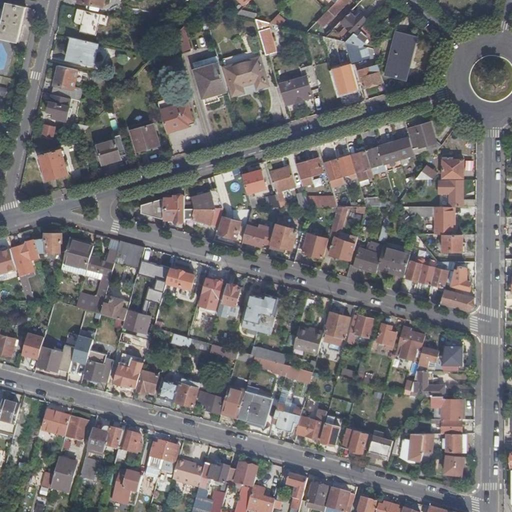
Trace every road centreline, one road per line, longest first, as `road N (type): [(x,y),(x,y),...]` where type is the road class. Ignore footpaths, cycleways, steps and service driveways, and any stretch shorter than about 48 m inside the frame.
road 1 (residential): [(489,508),(0,375)]
road 2 (residential): [(490,329),(116,229)]
road 3 (residential): [(114,192),(448,92)]
road 4 (residential): [(3,219),(50,0)]
road 5 (residential): [(491,121),(490,329)]
road 6 (residential): [(490,329),(489,508)]
